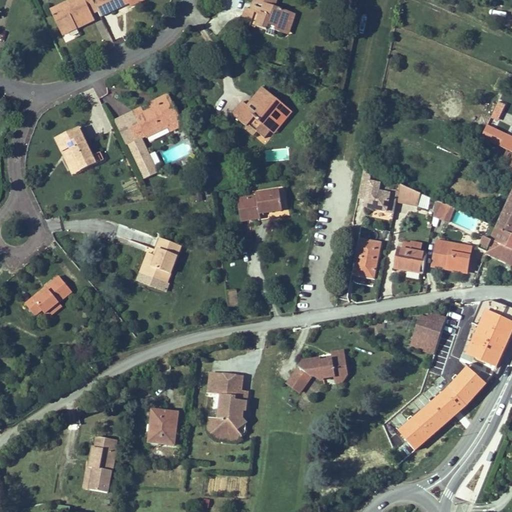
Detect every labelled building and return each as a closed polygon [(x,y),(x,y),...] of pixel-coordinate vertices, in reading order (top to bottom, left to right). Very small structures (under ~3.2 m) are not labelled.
[(93,0),(72,0),(51,10),(61,31),(68,28),(70,31),(78,28),(76,24),(93,15),(92,13),(98,10),(93,0)] [(107,14),(100,0),(93,0),(98,10),(101,16),(107,14)] [(100,0),(107,14),(114,10),(113,8),(128,0),(129,3),(131,7),(145,0),(100,0)] [(128,0),(113,8),(114,10),(129,3),(128,0)] [(251,9),(246,8),(243,17),(252,20),(258,22),(256,26),(267,30),(269,25),(274,27),(273,30),(276,31),(284,34),(291,30),(294,21),(287,19),(289,12),(275,7),(271,6),(273,0),(256,0),(260,5),(265,7),(263,14),(251,9)] [(260,5),(256,0),(254,0),(251,9),(263,14),(265,7),(260,5)] [(296,15),(289,12),(287,19),(294,21),(296,15)] [(93,15),(76,24),(78,28),(95,19),(93,15)] [(273,30),(274,27),(269,25),(267,30),(266,33),(274,35),(276,31),(273,30)] [(291,111),(262,87),(253,98),(259,103),(258,104),(258,105),(259,106),(260,107),(256,112),(243,101),(232,114),(247,127),(249,125),(257,132),(264,139),(270,131),(278,123),(271,117),(276,111),(285,118),(291,111)] [(179,115),(169,95),(157,101),(159,106),(151,109),(137,116),(135,112),(124,117),(135,140),(145,135),(147,138),(169,127),(170,126),(167,121),(179,115)] [(159,106),(157,101),(149,105),(151,109),(159,106)] [(293,112),(291,111),(285,118),(276,111),(271,117),(278,123),(270,131),(274,134),(293,112)] [(184,125),(179,115),(167,121),(170,126),(169,127),(171,131),(184,125)] [(257,132),(249,125),(247,127),(245,129),(254,136),(257,132)] [(511,151),(511,137),(487,126),(481,138),(497,145),(501,147),(507,150),(511,151)] [(93,156),(79,127),(56,139),(70,168),(84,161),(88,168),(102,161),(98,153),(93,156)] [(501,147),(497,145),(494,153),(504,157),(507,150),(501,147)] [(511,151),(507,150),(504,157),(511,160),(511,164),(511,166),(511,165),(511,196),(498,228),(511,234),(511,151)] [(88,168),(84,161),(70,168),(74,175),(88,168)] [(430,197),(400,184),(397,201),(419,206),(429,210),(430,197)] [(280,191),(256,194),(257,197),(238,199),(241,221),(261,218),(260,213),(283,210),(280,191)] [(456,209),(437,200),(434,216),(450,222),(456,209)] [(484,230),(495,235),(498,228),(487,223),(484,230)] [(511,264),(511,234),(498,228),(495,235),(492,241),(487,253),(511,264)] [(479,249),(487,253),(492,241),(485,238),(479,249)] [(374,279),(381,244),(362,240),(355,275),(374,279)] [(170,274),(181,246),(168,241),(167,244),(160,241),(156,253),(158,254),(157,257),(155,256),(152,255),(148,266),(151,267),(147,276),(162,282),(166,272),(170,274)] [(401,265),(400,269),(424,273),(428,253),(422,252),(423,244),(412,242),(411,244),(404,242),(403,249),(399,248),(397,264),(401,265)] [(459,268),(468,270),(472,249),(437,243),(433,266),(459,270),(459,268)] [(148,266),(152,255),(149,253),(141,274),(147,276),(151,267),(148,266)] [(167,283),(170,274),(166,272),(162,282),(167,283)] [(73,292),(60,277),(46,287),(49,290),(35,301),(33,298),(26,304),(36,316),(43,310),(46,314),(60,304),(60,303),(73,292)] [(49,290),(46,287),(33,298),(35,301),(49,290)] [(227,291),(229,307),(239,306),(237,290),(227,291)] [(469,354),(498,367),(511,335),(511,308),(492,301),(485,302),(482,303),(480,308),(477,307),(474,313),(477,314),(473,324),(481,327),(469,354)] [(62,306),(60,304),(46,314),(49,318),(62,306)] [(411,347),(433,354),(446,318),(430,313),(429,314),(427,319),(424,318),(420,316),(411,347)] [(340,375),(346,369),(343,351),(331,353),(331,358),(332,360),(321,361),(321,359),(303,362),(293,376),(305,385),(311,377),(315,377),(320,381),(324,380),(323,378),(334,376),(340,375)] [(342,382),(346,371),(346,369),(340,375),(334,376),(335,383),(342,382)] [(210,380),(223,381),(224,374),(211,373),(210,380)] [(224,436),(240,438),(245,433),(247,423),(243,419),(244,411),(246,412),(248,392),(242,391),(244,377),(224,374),(223,381),(210,380),(209,394),(221,396),(219,419),(216,418),(215,425),(224,436)] [(305,385),(293,376),(287,384),(300,393),(305,385)] [(152,443),(175,445),(178,414),(153,411),(152,420),(155,421),(152,443)] [(215,425),(216,418),(210,417),(209,429),(216,439),(236,441),(240,438),(224,436),(215,425)] [(115,452),(117,441),(98,437),(96,448),(94,448),(91,460),(96,461),(91,490),(107,493),(111,472),(113,472),(116,452),(115,452)] [(90,467),(88,467),(84,489),(91,490),(96,461),(91,460),(90,467)]
